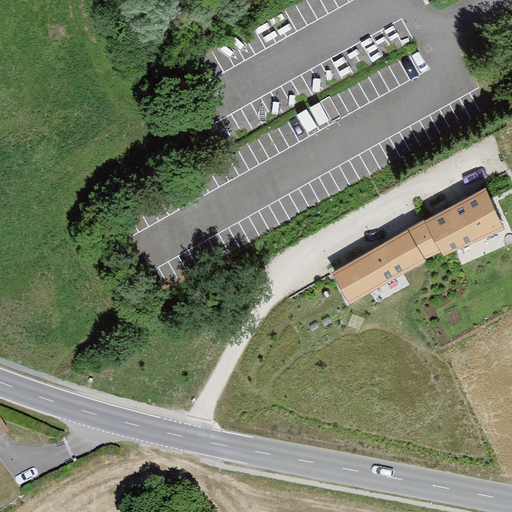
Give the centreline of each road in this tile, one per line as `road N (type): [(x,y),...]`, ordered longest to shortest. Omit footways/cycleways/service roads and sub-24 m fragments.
road 1 (tertiary): [(511,501),(208,444),(0,383)]
road 2 (track): [(486,496),(480,460),(409,321)]
